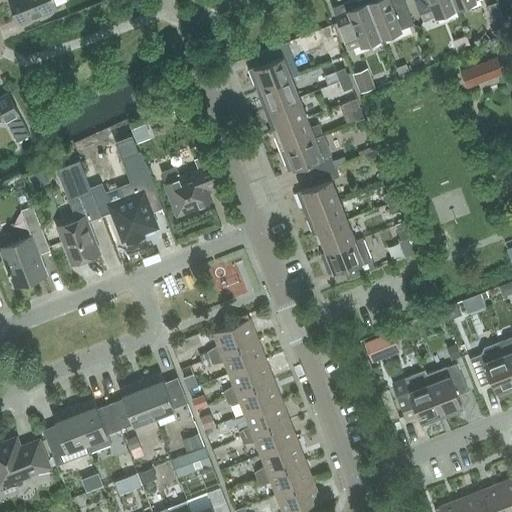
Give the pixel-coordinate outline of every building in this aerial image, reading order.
[(10,0),(19,22),(56,7),(52,0),(10,0)] [(349,50),(381,37),(366,0),(357,0),(350,3),(349,0),(332,7),(349,50)] [(366,0),(381,37),(413,24),(403,0),(366,0)] [(415,0),(423,20),(455,8),(452,0),(415,0)] [(504,26),(493,31),(496,40),(508,36),(504,26)] [(466,36),(454,41),(459,52),(471,48),(466,36)] [(291,77),(299,73),(291,53),(286,42),(259,52),(263,63),(248,69),(254,84),(259,81),(262,88),(291,76),(291,77)] [(338,45),(326,50),(331,61),(342,56),(338,45)] [(467,86),(501,73),(496,57),(461,71),(467,86)] [(405,64),(396,68),(399,77),(409,74),(405,64)] [(340,81),(348,77),(344,67),(336,71),(340,81)] [(367,68),(354,73),(361,92),(374,86),(367,68)] [(299,96),(291,77),(291,76),(262,88),(264,94),(259,96),(264,110),(299,96)] [(348,77),(340,81),(343,90),(352,87),(348,77)] [(29,134),(20,116),(7,93),(0,96),(0,119),(4,117),(17,141),(29,134)] [(278,128),(307,117),(299,96),(264,110),(270,124),(275,122),(278,128)] [(360,107),(351,110),(355,121),(364,117),(360,107)] [(280,150),(323,134),(319,124),(311,127),(307,117),(278,128),(280,134),(274,136),(280,150)] [(143,125),(131,129),(136,142),(148,137),(143,125)] [(334,165),(330,154),(331,154),(324,133),(323,134),(280,150),(285,164),(291,162),(294,169),(303,165),(307,176),(334,165)] [(132,136),(116,142),(121,157),(125,156),(138,151),(132,136)] [(376,148),(366,152),(368,158),(374,161),(380,158),(376,148)] [(159,199),(150,175),(140,150),(125,156),(121,157),(131,182),(120,187),(124,198),(109,204),(123,239),(127,237),(128,241),(143,235),(142,232),(157,226),(148,203),(159,199)] [(161,171),(165,183),(177,213),(211,200),(205,185),(216,180),(206,154),(194,159),(199,170),(180,177),(176,166),(161,171)] [(80,160),(57,169),(62,182),(76,219),(57,226),(72,263),(100,252),(87,220),(101,215),(85,173),(80,160)] [(310,211),(339,199),(331,179),(339,176),(334,165),(307,176),(311,186),(296,192),(302,207),(307,204),(310,211)] [(49,180),(44,170),(44,169),(27,176),(28,178),(32,187),(49,180)] [(388,203),(396,200),(392,190),(384,194),(388,203)] [(318,231),(347,219),(339,199),(310,211),(312,217),(307,219),(312,234),(318,231)] [(396,200),(388,203),(391,213),(400,210),(396,200)] [(31,236),(0,248),(14,285),(46,273),(39,254),(50,249),(40,223),(33,205),(21,210),(28,228),(31,236)] [(326,251),(355,240),(347,219),(318,231),(326,251)] [(400,240),(410,236),(406,226),(397,229),(400,240)] [(375,268),(370,257),(362,236),(355,240),(326,251),(328,257),(322,259),(328,274),(343,268),(347,279),(375,268)] [(457,302),(445,307),(449,318),(461,314),(457,302)] [(210,357),(257,339),(247,313),(233,319),(235,323),(213,332),(218,344),(207,351),(210,357)] [(391,330),(365,340),(371,357),(398,347),(391,330)] [(511,334),(499,340),(504,353),(511,373),(511,334)] [(229,373),(265,359),(257,339),(210,357),(212,363),(225,361),(229,373)] [(511,383),(511,373),(504,353),(499,340),(483,345),(481,353),(469,358),(480,385),(491,381),(497,396),(511,390),(510,385),(511,383)] [(455,344),(448,347),(452,359),(460,356),(455,344)] [(207,351),(199,354),(202,360),(210,357),(207,351)] [(225,397),(272,379),(265,359),(229,373),(234,384),(223,391),(225,397)] [(424,369),(440,412),(446,409),(448,415),(463,409),(457,394),(468,390),(457,362),(446,367),(445,365),(425,373),(424,369)] [(440,412),(423,369),(392,381),(407,420),(418,415),(422,426),(436,420),(434,414),(440,412)] [(140,380),(154,416),(187,402),(177,376),(164,381),(161,372),(140,380)] [(191,372),(183,375),(187,385),(195,382),(191,372)] [(245,413),(280,399),(272,379),(225,397),(228,403),(240,401),(245,413)] [(120,428),(154,416),(140,380),(119,388),(123,397),(110,402),(120,428)] [(204,395),(192,399),(196,409),(207,404),(204,395)] [(94,398),(73,406),(90,451),(111,443),(107,434),(120,428),(110,402),(97,407),(94,398)] [(241,437),(288,419),(280,399),(245,413),(249,425),(239,431),(241,437)] [(56,424),(43,429),(56,464),(90,451),(73,406),(52,414),(56,424)] [(210,414),(200,418),(204,429),(215,425),(210,414)] [(261,453),(296,439),(288,419),(241,437),(243,444),(256,441),(261,453)] [(136,436),(127,439),(131,449),(140,446),(136,436)] [(194,436),(183,439),(186,450),(197,447),(194,436)] [(20,447),(16,437),(0,443),(0,484),(48,466),(38,440),(20,447)] [(257,478),(304,459),(296,439),(261,453),(265,465),(254,472),(257,478)] [(183,454),(171,458),(178,476),(190,472),(183,454)] [(276,493),(312,480),(304,459),(257,478),(259,484),(272,482),(276,493)] [(131,462),(122,465),(125,475),(135,471),(131,462)] [(151,468),(139,473),(143,482),(155,477),(151,468)] [(81,479),(86,491),(102,485),(98,473),(81,479)] [(511,511),(511,478),(500,483),(511,511)] [(312,480),(276,493),(283,511),(289,511),(295,510),(296,511),(312,511),(311,509),(321,505),(312,480)] [(511,511),(500,483),(479,491),(487,511),(511,511)] [(186,499),(191,511),(229,511),(225,500),(220,486),(207,491),(186,499)] [(487,511),(479,491),(459,499),(464,511),(487,511)] [(464,511),(459,499),(434,509),(435,511),(464,511)]
